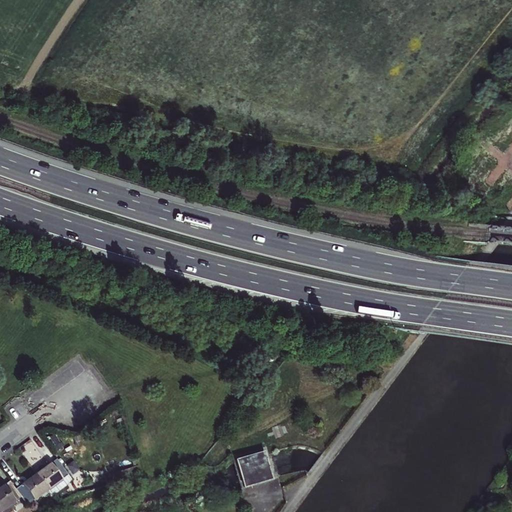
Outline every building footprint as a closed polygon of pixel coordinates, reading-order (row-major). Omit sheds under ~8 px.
[(243,488),(270,480),(263,453),(235,461),(243,488)] [(72,480),(56,459),(35,474),(48,491),(52,496),(66,486),(72,480)] [(111,473),(113,481),(141,473),(139,465),(111,473)] [(28,506),(48,491),(35,474),(15,489),(22,497),(28,506)] [(0,487),(0,509),(2,511),(22,497),(15,489),(10,480),(0,487)]
